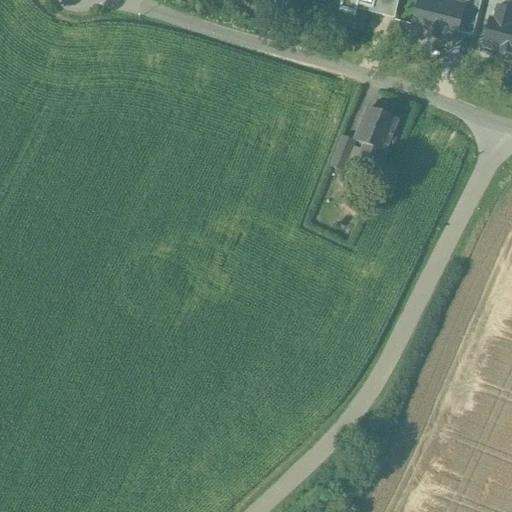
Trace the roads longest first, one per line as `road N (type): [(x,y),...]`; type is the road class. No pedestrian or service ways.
road 1 (unclassified): [(502,128),(377,397),(265,511)]
road 2 (unclassified): [(128,0),(349,67),(502,128)]
